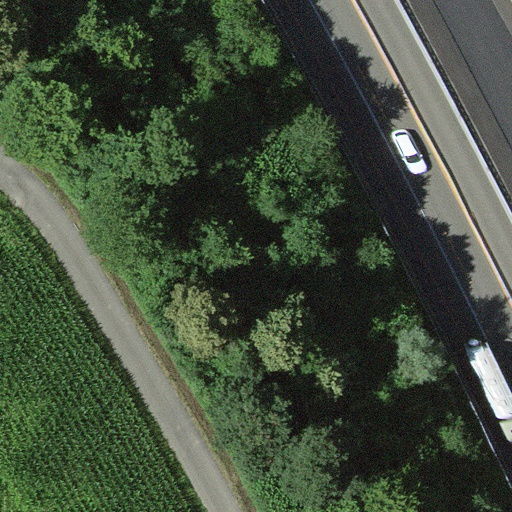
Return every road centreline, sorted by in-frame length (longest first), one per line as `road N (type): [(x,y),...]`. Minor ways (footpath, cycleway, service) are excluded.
road 1 (track): [(0,168),(47,217),(226,511)]
road 2 (motorway): [(350,0),(511,318)]
